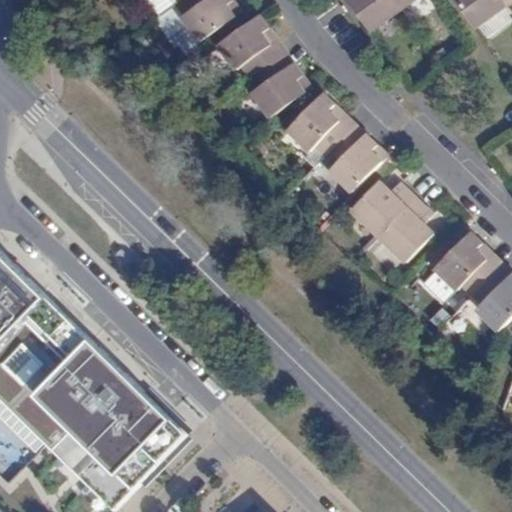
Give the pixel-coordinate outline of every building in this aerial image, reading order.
[(185,0),(193,10),(184,17),(202,41),(234,18),(225,4),(231,0),(185,0)] [(241,13),(231,0),(225,4),(234,18),(241,13)] [(348,0),(370,32),(416,0),(348,0)] [(511,0),(456,0),(477,27),(511,2),(511,0)] [(263,34),(270,29),(266,23),(261,16),(221,45),(238,69),(243,66),(250,77),(257,72),(266,84),(255,92),(272,116),(306,93),(297,80),(305,75),(299,68),(287,52),(280,57),(263,34)] [(287,52),(270,29),(263,34),(280,57),(287,52)] [(297,80),(306,93),(313,88),(305,75),(297,80)] [(330,111),(335,105),(333,103),(325,94),(290,130),(312,150),(317,146),(327,155),(331,151),(341,160),(332,171),(353,192),(383,162),(372,151),(376,146),(370,140),(355,124),(350,130),(330,111)] [(355,124),(335,105),(330,111),(350,130),(355,124)] [(372,151),(383,162),(388,157),(376,146),(372,151)] [(392,193),(382,183),(354,210),(409,263),(435,236),(425,225),(433,216),(427,211),(407,191),(401,184),(392,193)] [(476,251),(482,245),(478,241),(472,235),(437,269),(459,291),(462,287),(473,297),(479,290),(488,299),(478,310),(501,332),(511,320),(511,272),(503,264),(497,270),(476,251)] [(503,264),(482,245),(476,251),(497,270),(503,264)] [(0,247),(0,397),(117,511),(191,435),(0,247)]
